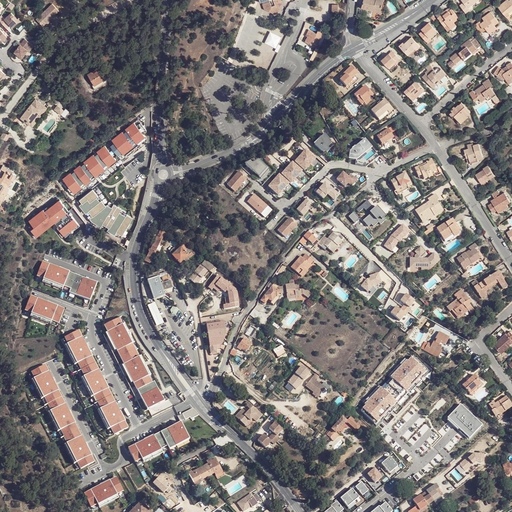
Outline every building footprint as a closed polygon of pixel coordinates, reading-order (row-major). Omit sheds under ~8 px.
[(384,1),(379,0),(363,0),(361,8),(379,14),(384,1)] [(464,0),(462,2),(468,10),(472,8),(469,5),(475,0),(464,0)] [(511,20),(511,14),(511,13),(509,10),(511,8),(511,0),(506,0),(500,6),(511,21),(511,20)] [(51,3),(36,18),(43,25),(58,11),(51,3)] [(446,15),(442,19),(447,25),(449,22),(452,26),(457,22),(456,20),(459,18),(458,17),(460,16),(454,7),(451,10),(449,9),(445,12),(446,15)] [(481,20),(476,24),(483,32),(488,28),(493,33),(499,28),(496,24),(500,21),(492,11),(484,17),(486,19),(482,22),(481,20)] [(10,12),(3,19),(11,27),(16,23),(10,17),(12,15),(10,12)] [(430,45),(434,41),(430,37),(438,30),(430,21),(422,28),(423,30),(420,33),(430,45)] [(309,37),(307,36),(305,41),(312,44),(314,40),(318,42),(322,33),(317,30),(316,32),(308,29),(306,33),(309,34),(310,35),(309,37)] [(430,37),(434,41),(442,34),(438,30),(430,37)] [(406,43),(404,41),(400,45),(406,52),(410,49),(414,53),(421,47),(412,37),(410,39),(406,43)] [(464,56),(465,57),(473,51),(471,49),(476,46),(477,48),(482,43),(476,37),(473,40),(472,38),(463,44),(466,47),(462,51),(460,49),(452,56),(457,62),(464,56)] [(478,49),(483,55),(488,50),(482,43),(477,48),(478,49)] [(19,44),(13,52),(24,60),(28,56),(24,53),(27,50),(19,44)] [(473,51),(465,57),(467,59),(478,49),(477,48),(476,46),(471,49),(473,51)] [(382,60),(389,67),(396,61),(397,63),(401,60),(394,52),(391,55),(389,53),(382,60)] [(492,72),(496,74),(498,70),(505,74),(508,80),(511,77),(511,59),(507,63),(509,65),(502,68),(501,67),(496,65),(492,72)] [(396,61),(389,67),(390,69),(397,63),(396,61)] [(94,89),(112,78),(110,75),(109,77),(104,69),(101,70),(98,66),(87,74),(94,85),(92,87),(94,89)] [(353,66),(345,73),(348,75),(345,77),(341,80),(348,88),(355,82),(353,79),(360,73),(353,66)] [(441,83),(444,80),(442,78),(447,73),(442,68),(437,72),(432,66),(425,71),(427,73),(423,76),(433,88),(438,84),(436,83),(439,80),(441,83)] [(482,85),(478,88),(482,94),(480,95),(482,97),(483,99),(488,95),(486,94),(490,92),(492,95),(496,92),(491,85),(493,84),(488,78),(484,81),(486,84),(483,86),(482,85)] [(417,80),(405,89),(411,97),(415,94),(416,96),(425,89),(417,80)] [(361,99),(365,104),(371,100),(373,101),(375,99),(374,97),(375,96),(366,86),(355,96),(359,100),(361,99)] [(470,92),(475,98),(479,95),(476,90),(475,89),(470,92)] [(37,107),(41,102),(35,98),(31,103),(21,116),(30,122),(33,124),(36,119),(33,117),(40,109),(37,107)] [(388,113),(388,112),(394,108),(386,99),(373,111),(380,119),(388,113)] [(454,113),(452,115),(458,123),(473,113),(465,103),(458,108),(457,107),(454,108),(456,110),(453,112),(454,113)] [(60,114),(64,110),(58,104),(54,108),(60,114)] [(105,146),(61,180),(74,196),(121,159),(146,138),(143,134),(146,132),(146,130),(138,119),(112,140),(114,143),(107,148),(105,146)] [(394,125),(379,136),(384,145),(396,137),(393,133),(397,130),(394,125)] [(10,135),(5,132),(1,137),(7,140),(10,135)] [(325,134),(315,145),(324,153),(328,149),(330,150),(334,145),(325,134)] [(357,160),(358,156),(365,151),(366,153),(373,148),(366,139),(356,147),(356,146),(353,149),(351,151),(350,159),(357,160)] [(481,143),(474,146),(474,148),(471,150),(465,151),(468,161),(471,160),(471,163),(473,166),(481,163),(480,161),(486,159),(481,143)] [(307,150),(301,157),(310,164),(311,165),(316,159),(307,150)] [(357,160),(366,153),(365,151),(358,156),(357,160)] [(305,170),(310,164),(301,157),(301,156),(296,162),(305,170)] [(246,164),(257,174),(259,171),(263,173),(267,168),(259,161),(254,166),(252,165),(246,164)] [(427,163),(427,164),(428,166),(422,168),(421,167),(416,169),(420,177),(423,176),(426,179),(428,178),(429,179),(439,174),(437,170),(436,171),(432,161),(427,163)] [(10,177),(14,178),(16,173),(13,170),(14,169),(2,163),(0,167),(0,168),(3,171),(0,176),(0,186),(0,187),(3,184),(5,185),(10,177)] [(296,176),(297,177),(302,171),(293,163),(288,169),(296,176)] [(484,169),(485,170),(487,173),(485,174),(483,171),(477,176),(483,185),(497,176),(489,165),(484,169)] [(259,171),(257,174),(262,178),(269,170),(267,168),(263,173),(259,171)] [(291,182),(296,176),(288,169),(287,168),(282,174),(291,182)] [(406,171),(403,173),(404,175),(398,178),(393,180),(398,190),(403,187),(402,185),(408,183),(409,185),(413,184),(406,171)] [(247,179),(239,172),(228,185),(236,192),(247,179)] [(344,173),(337,180),(345,187),(349,184),(352,187),(356,182),(353,179),(352,180),(349,178),(344,173)] [(280,175),(275,181),(284,190),(289,184),(280,175)] [(15,180),(14,178),(10,177),(5,185),(9,187),(11,188),(15,180)] [(278,195),(284,190),(275,181),(269,187),(278,195)] [(339,196),(326,183),(317,193),(324,199),(328,194),(335,201),(339,196)] [(0,205),(1,205),(9,187),(5,185),(3,184),(0,187),(0,205)] [(98,197),(93,189),(80,199),(83,203),(80,205),(87,212),(89,211),(93,216),(91,218),(93,221),(101,226),(103,224),(110,228),(108,230),(121,238),(133,218),(127,214),(125,217),(119,213),(120,211),(122,209),(114,204),(111,208),(107,205),(106,206),(101,200),(100,201),(97,198),(98,197)] [(499,211),(509,204),(511,203),(505,193),(499,196),(498,194),(495,196),(496,199),(492,201),(494,204),(490,206),(495,214),(499,211)] [(268,207),(254,194),(247,202),(262,214),(268,207)] [(429,200),(430,201),(432,203),(420,212),(426,221),(433,216),(434,218),(446,211),(439,201),(441,200),(437,194),(429,200)] [(65,237),(80,226),(72,215),(70,216),(67,212),(69,210),(60,200),(45,211),(44,209),(29,220),(32,224),(34,227),(31,229),(36,236),(47,227),(46,226),(49,223),(50,225),(55,221),(58,226),(57,227),(65,237)] [(368,200),(362,205),(365,208),(368,211),(374,206),(368,200)] [(432,203),(430,201),(416,211),(418,213),(420,212),(432,203)] [(307,204),(305,202),(297,210),(303,216),(310,210),(311,211),(314,208),(308,202),(307,204)] [(510,207),(509,204),(499,211),(501,213),(510,207)] [(379,208),(376,210),(378,212),(380,211),(385,217),(386,216),(379,208)] [(376,210),(364,221),(369,227),(372,224),(374,227),(379,222),(382,225),(387,220),(385,217),(380,211),(378,212),(376,210)] [(355,212),(350,217),(355,223),(361,219),(355,212)] [(420,212),(418,213),(426,224),(434,218),(433,216),(426,221),(420,212)] [(298,225),(290,218),(279,230),(286,237),(298,225)] [(456,226),(455,223),(452,219),(437,229),(443,238),(444,240),(451,235),(453,238),(459,234),(457,231),(455,228),(456,226)] [(392,236),(385,246),(393,251),(400,241),(401,241),(411,231),(404,224),(392,236)] [(431,228),(428,229),(424,232),(425,234),(427,236),(430,234),(429,232),(432,230),(431,228)] [(309,232),(304,237),(308,241),(315,246),(319,241),(309,232)] [(151,264),(157,251),(165,236),(158,233),(145,261),(151,264)] [(327,238),(327,237),(319,245),(323,248),(325,246),(329,249),(335,243),(337,245),(341,241),(334,233),(333,233),(327,238)] [(443,244),(453,238),(451,235),(444,240),(443,238),(441,240),(443,244)] [(315,246),(317,248),(319,245),(327,237),(325,236),(319,241),(315,246)] [(303,238),(299,242),(303,246),(308,241),(304,237),(303,238)] [(335,243),(329,249),(331,251),(337,245),(335,243)] [(465,253),(462,255),(463,258),(459,261),(464,267),(471,262),(472,264),(482,257),(476,249),(477,247),(475,244),(469,248),(471,251),(466,254),(465,253)] [(429,266),(431,270),(443,260),(436,252),(429,258),(430,262),(426,262),(426,258),(421,258),(427,252),(421,246),(416,250),(418,253),(415,256),(414,255),(412,258),(409,258),(409,266),(419,265),(419,263),(422,263),(422,267),(429,266)] [(173,255),(181,264),(182,262),(182,261),(184,260),(186,262),(191,258),(181,248),(177,251),(173,255)] [(161,251),(157,251),(151,264),(157,266),(160,262),(157,261),(161,251)] [(315,263),(306,255),(303,258),(300,256),(291,268),(302,278),(315,263)] [(204,261),(201,265),(212,273),(216,269),(204,261)] [(77,293),(91,299),(97,283),(42,262),(37,276),(43,279),(43,280),(63,288),(64,286),(70,289),(77,292),(77,293)] [(207,272),(200,267),(189,280),(196,286),(207,272)] [(324,278),(327,274),(321,268),(317,272),(324,278)] [(492,272),(472,287),(481,299),(484,296),(481,290),(494,281),(498,285),(503,281),(501,278),(502,278),(497,272),(494,274),(492,272)] [(165,297),(163,292),(161,285),(157,273),(146,276),(154,300),(165,297)] [(379,273),(370,275),(371,278),(371,279),(368,280),(368,279),(361,286),(368,292),(374,285),(382,282),(379,273)] [(226,291),(230,286),(218,276),(208,288),(212,291),(213,289),(216,286),(221,290),(225,293),(226,291)] [(290,284),(273,287),(279,291),(285,290),(286,294),(287,299),(298,285),(298,284),(295,284),(294,279),(289,280),(290,284)] [(63,288),(43,280),(42,282),(62,290),(63,288)] [(161,285),(163,292),(173,287),(171,281),(161,285)] [(279,291),(273,287),(273,286),(274,284),(271,282),(267,287),(270,289),(260,302),(264,305),(269,299),(272,302),(276,296),(277,297),(278,296),(281,293),(279,291)] [(468,282),(464,285),(477,301),(481,299),(472,287),(468,282)] [(298,285),(287,299),(288,300),(301,298),(302,296),(302,295),(308,299),(311,295),(304,289),(300,290),(298,285)] [(226,291),(228,293),(229,298),(230,305),(226,305),(224,305),(224,310),(239,308),(237,292),(230,286),(226,291)] [(468,300),(460,289),(454,295),(458,300),(454,304),(452,302),(446,306),(450,311),(452,309),(458,315),(465,310),(469,313),(473,310),(468,303),(468,304),(466,302),(468,300)] [(91,299),(77,293),(76,296),(90,301),(91,299)] [(404,308),(410,313),(412,310),(411,308),(416,302),(407,295),(402,301),(406,305),(404,308)] [(31,313),(31,314),(51,322),(52,321),(59,323),(64,309),(30,296),(25,310),(31,313)] [(155,303),(147,306),(154,327),(162,325),(155,303)] [(407,316),(410,313),(404,308),(402,311),(397,307),(392,314),(401,322),(406,315),(407,316)] [(255,309),(250,316),(256,320),(260,314),(255,309)] [(30,316),(50,324),(51,322),(31,314),(30,316)] [(162,403),(164,402),(121,317),(119,318),(132,344),(131,345),(134,351),(135,350),(149,377),(147,377),(154,390),(155,389),(162,403)] [(132,344),(119,318),(104,326),(111,339),(113,338),(115,340),(112,342),(127,371),(130,370),(131,373),(129,374),(147,411),(162,403),(155,389),(154,390),(147,377),(149,377),(135,350),(134,351),(131,345),(132,344)] [(223,321),(206,323),(211,354),(217,353),(216,346),(222,345),(221,337),(225,337),(226,335),(225,323),(224,321),(223,321)] [(101,409),(100,410),(110,429),(111,428),(114,435),(128,428),(78,331),(65,337),(68,344),(67,345),(77,364),(78,363),(84,377),(83,377),(93,397),(94,396),(101,409)] [(511,333),(510,332),(507,334),(503,339),(501,337),(496,342),(499,346),(497,348),(501,354),(510,347),(509,345),(511,343),(511,340),(511,333)] [(440,333),(437,339),(439,340),(437,344),(435,343),(434,346),(430,345),(426,353),(434,356),(435,355),(440,356),(445,344),(448,345),(451,338),(440,333)] [(251,345),(244,339),(237,348),(241,351),(242,349),(246,352),(251,345)] [(277,356),(286,352),(281,344),(273,349),(277,356)] [(67,345),(64,346),(74,365),(77,364),(67,345)] [(416,385),(429,372),(413,356),(408,362),(407,361),(391,378),(393,380),(383,390),(381,388),(365,405),(366,406),(361,411),(377,426),(381,421),(380,420),(383,417),(384,419),(390,413),(388,411),(391,409),(392,410),(413,388),(412,387),(414,384),(416,385)] [(45,365),(31,372),(34,378),(33,379),(43,398),(44,398),(51,411),(50,411),(60,431),(61,430),(67,443),(66,444),(76,463),(77,463),(80,469),(94,462),(45,365)] [(297,390),(311,373),(303,366),(289,383),(297,390)] [(477,386),(479,388),(484,384),(475,374),(463,385),(470,392),(477,386)] [(315,393),(317,391),(322,395),(327,389),(329,391),(332,388),(325,383),(323,386),(317,382),(320,378),(316,375),(307,387),(315,393)] [(93,397),(83,377),(81,378),(91,398),(93,397)] [(33,379),(31,380),(41,400),(43,398),(33,379)] [(472,394),(479,388),(477,386),(470,392),(472,394)] [(511,406),(505,397),(494,404),(492,401),(488,404),(492,409),(490,410),(495,417),(505,411),(504,410),(511,406)] [(245,403),(250,408),(252,410),(248,414),(246,412),(243,409),(236,417),(245,425),(249,420),(252,422),(254,419),(257,422),(264,414),(249,400),(245,403)] [(482,425),(461,405),(448,418),(469,439),(482,425)] [(194,409),(192,409),(182,414),(185,420),(190,418),(191,419),(199,415),(194,409)] [(100,410),(97,411),(107,430),(110,429),(100,410)] [(60,431),(50,411),(47,413),(57,432),(60,431)] [(343,419),(342,417),(341,419),(332,429),(332,430),(333,429),(335,431),(337,433),(346,423),(347,424),(348,423),(357,430),(360,427),(354,421),(357,418),(354,414),(347,421),(343,419)] [(196,433),(199,440),(213,433),(207,419),(200,422),(204,429),(196,433)] [(175,444),(188,437),(180,422),(128,449),(135,462),(141,459),(142,460),(161,450),(161,449),(167,446),(174,443),(175,444)] [(282,430),(275,423),(274,424),(269,429),(274,433),(271,436),(277,442),(280,439),(277,436),(282,430)] [(333,429),(332,430),(322,441),(327,445),(331,441),(328,438),(335,431),(333,429)] [(282,430),(277,436),(280,439),(285,433),(282,430)] [(339,435),(337,433),(335,431),(328,438),(331,441),(332,442),(339,435)] [(277,442),(271,436),(268,439),(264,435),(258,441),(265,448),(271,442),(274,445),(277,442)] [(174,443),(167,446),(169,450),(189,440),(188,437),(175,444),(174,443)] [(271,442),(265,448),(268,451),(274,445),(271,442)] [(76,463),(66,444),(64,445),(74,464),(76,463)] [(161,450),(142,460),(143,463),(163,453),(161,450)] [(467,458),(459,465),(465,471),(476,462),(484,463),(485,455),(474,454),(468,459),(467,458)] [(381,464),(389,473),(397,466),(389,456),(381,464)] [(192,472),(189,474),(193,483),(202,478),(202,479),(203,480),(214,474),(222,470),(217,462),(213,463),(212,461),(211,460),(207,461),(208,464),(192,472)] [(381,477),(374,468),(367,474),(375,483),(381,477)] [(97,504),(98,505),(117,496),(117,494),(123,491),(116,477),(84,494),(91,508),(97,504)] [(361,483),(356,487),(363,496),(368,491),(361,483)] [(426,491),(428,494),(429,496),(435,493),(438,498),(443,495),(441,492),(438,488),(436,485),(426,491)] [(352,489),(346,494),(353,502),(359,498),(352,489)] [(160,491),(155,497),(162,504),(166,499),(167,499),(164,496),(160,491)] [(248,496),(238,504),(243,511),(244,511),(252,506),(253,508),(258,504),(257,502),(261,500),(256,493),(252,496),(254,497),(250,500),(248,496)] [(429,496),(433,502),(438,498),(435,493),(429,496)] [(346,494),(341,498),(348,507),(353,502),(346,494)] [(99,508),(118,498),(117,496),(98,505),(99,508)] [(423,498),(421,496),(416,499),(414,500),(413,501),(416,506),(407,511),(418,511),(421,511),(420,510),(427,505),(424,500),(423,498)] [(424,500),(427,505),(433,502),(429,496),(424,500)] [(150,511),(151,511),(142,501),(129,511),(150,511)] [(332,507),(335,511),(341,511),(344,510),(337,502),(331,506),(332,507)] [(386,503),(380,508),(383,511),(391,511),(393,511),(386,503)]
